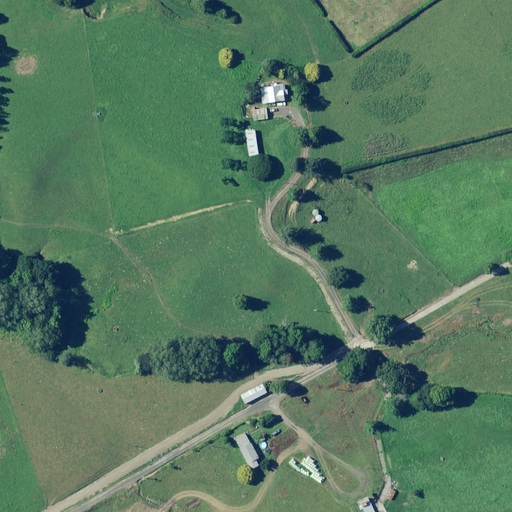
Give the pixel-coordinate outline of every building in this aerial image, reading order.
[(287,94),(286,83),(263,87),(262,84),(259,85),(262,104),(285,100),(285,95),(287,94)] [(268,118),(266,108),(252,110),(253,120),(268,118)] [(258,154),(255,130),(245,131),(248,156),(258,154)] [(317,220),(313,216),(308,221),(312,225),(317,220)] [(365,374),(352,380),(359,396),(372,390),(365,374)] [(324,377),(314,380),(317,388),(326,384),(324,377)] [(267,392),(262,383),(240,395),(244,404),(267,392)] [(258,458),(245,433),(234,439),(250,470),(258,465),(255,459),(258,458)] [(311,470),(307,475),(314,481),(318,476),(311,470)] [(380,480),(374,482),(376,489),(383,486),(380,480)] [(398,487),(391,484),(384,498),(391,501),(398,487)] [(374,511),(367,497),(359,501),(363,511),(374,511)]
